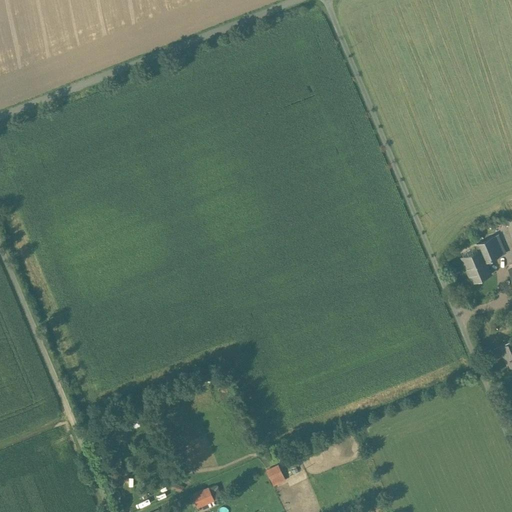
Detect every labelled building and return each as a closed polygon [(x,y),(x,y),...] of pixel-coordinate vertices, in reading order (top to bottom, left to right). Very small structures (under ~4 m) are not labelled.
[(491,237),(476,243),(479,249),(480,249),(485,261),(499,256),(491,237)] [(479,249),(462,256),(472,282),(490,274),(480,249),(479,249)] [(511,342),(500,347),(508,367),(511,365),(511,342)] [(267,469),(275,485),(288,479),(280,463),(267,469)] [(215,483),(191,492),(196,505),(220,496),(215,483)]
